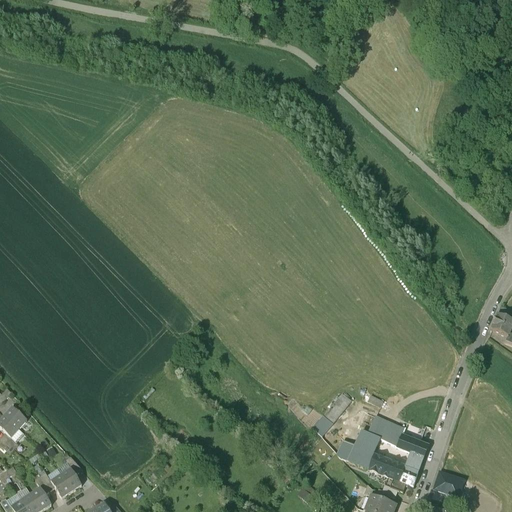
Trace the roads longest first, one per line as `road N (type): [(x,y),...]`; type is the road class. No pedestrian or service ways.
road 1 (unclassified): [(509,240),(291,49),(41,0)]
road 2 (residential): [(415,511),(481,326),(511,271)]
